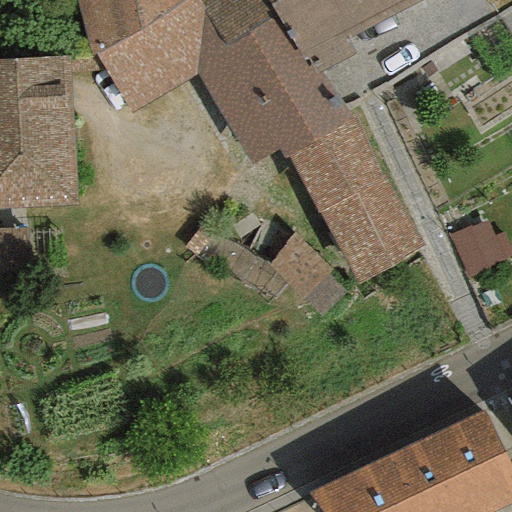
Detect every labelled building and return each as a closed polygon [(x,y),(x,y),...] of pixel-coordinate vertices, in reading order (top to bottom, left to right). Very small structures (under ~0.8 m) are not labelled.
[(74,0),(88,51),(129,113),(194,74),(202,7),(198,0),(74,0)] [(263,0),(198,0),(202,7),(194,74),(250,166),(277,149),(283,161),(288,158),(350,117),(320,70),(316,73),(263,0)] [(263,0),(316,73),(320,70),(354,56),(344,38),(421,0),(263,0)] [(0,60),(0,208),(74,204),(66,57),(0,60)] [(421,247),(350,117),(288,158),(355,287),(421,247)] [(511,469),(483,410),(306,491),(321,511),(492,511),(511,503),(511,469)]
